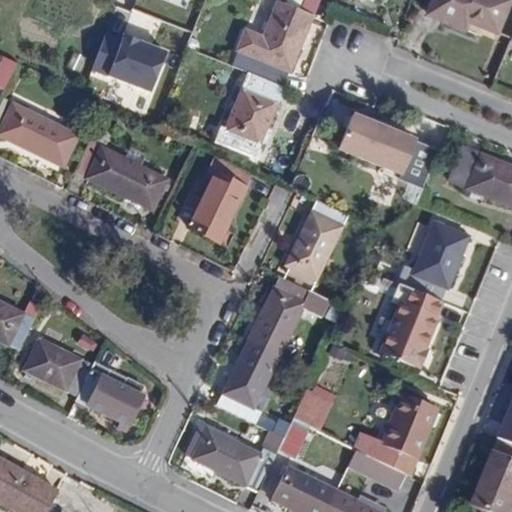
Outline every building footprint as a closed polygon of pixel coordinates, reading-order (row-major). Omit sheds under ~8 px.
[(250,73),(284,86),(312,16),(299,11),(303,0),(289,0),(287,6),(279,2),(264,38),(246,30),(238,50),(256,58),(250,73)] [(303,0),(299,11),(312,16),(318,0),(303,0)] [(497,35),(510,0),(432,0),(426,16),(464,31),(468,24),(497,35)] [(127,42),(113,36),(100,72),(153,92),(168,52),(126,36),(127,42)] [(15,63),(10,61),(4,58),(0,67),(0,86),(4,89),(15,63)] [(226,131),(246,140),(259,146),(284,86),(250,73),(226,131)] [(0,137),(62,168),(78,137),(0,99),(0,137)] [(402,180),(422,189),(437,151),(352,116),(338,150),(404,178),(402,180)] [(241,152),(246,140),(226,131),(220,129),(215,141),(241,152)] [(141,168),(125,160),(91,142),(75,174),(152,211),(166,180),(141,168)] [(448,181),(511,207),(511,167),(462,146),(448,181)] [(131,148),(125,160),(141,168),(147,156),(131,148)] [(252,173),(210,153),(204,167),(215,173),(203,197),(196,213),(188,228),(220,243),(252,173)] [(184,207),(196,213),(203,197),(193,192),(184,207)] [(347,216),(316,202),(286,265),(316,280),(347,216)] [(408,288),(441,301),(466,237),(434,224),(408,288)] [(288,273),(284,280),(311,292),(314,285),(288,273)] [(279,278),(252,334),(248,342),(279,358),(305,303),(311,292),(284,280),(279,278)] [(382,352),(416,365),(423,348),(441,301),(408,288),(394,325),(388,337),(382,352)] [(321,297),(311,292),(305,303),(316,308),(321,297)] [(23,315),(34,320),(40,306),(29,302),(23,315)] [(0,342),(19,352),(34,320),(23,315),(0,303),(0,342)] [(376,332),(388,337),(394,325),(381,319),(376,332)] [(248,342),(252,334),(245,330),(241,338),(248,342)] [(32,376),(77,398),(89,371),(91,366),(39,340),(23,371),(25,372),(32,376)] [(237,364),(246,346),(236,340),(227,359),(237,364)] [(279,358),(248,342),(246,346),(237,364),(217,406),(247,421),(279,358)] [(423,348),(416,365),(421,368),(428,351),(423,348)] [(91,366),(89,371),(140,395),(144,388),(93,363),(91,366)] [(89,371),(77,398),(75,402),(86,407),(120,423),(129,427),(138,407),(140,400),(143,396),(140,395),(89,371)] [(29,382),(32,376),(25,372),(23,378),(29,382)] [(323,429),(337,396),(309,385),(296,419),(323,429)] [(376,460),(408,476),(436,411),(403,396),(376,460)] [(146,403),(140,400),(138,407),(144,409),(146,403)] [(86,407),(75,402),(73,405),(85,410),(86,407)] [(511,404),(498,439),(511,444),(511,404)] [(309,428),(292,420),(283,439),(278,451),(294,458),(309,428)] [(129,427),(120,423),(116,429),(126,433),(129,427)] [(193,460),(259,491),(276,456),(262,448),(259,453),(208,430),(193,460)] [(262,448),(276,456),(278,451),(283,439),(269,432),(262,448)] [(511,444),(498,439),(471,504),(489,511),(491,511),(506,511),(511,499),(511,444)] [(400,493),(408,476),(376,460),(372,458),(364,475),(400,493)] [(46,511),(57,491),(0,461),(0,505),(13,511),(46,511)] [(272,499),(297,511),(325,511),(336,491),(287,468),(272,499)] [(378,511),(336,491),(325,511),(378,511)]
